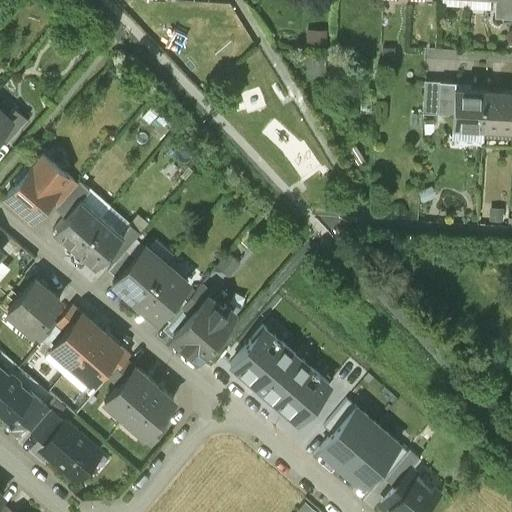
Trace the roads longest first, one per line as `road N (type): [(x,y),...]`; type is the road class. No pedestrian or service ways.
road 1 (residential): [(237,0),(375,225),(316,224)]
road 2 (residential): [(204,394),(0,213)]
road 3 (residential): [(343,511),(232,419)]
